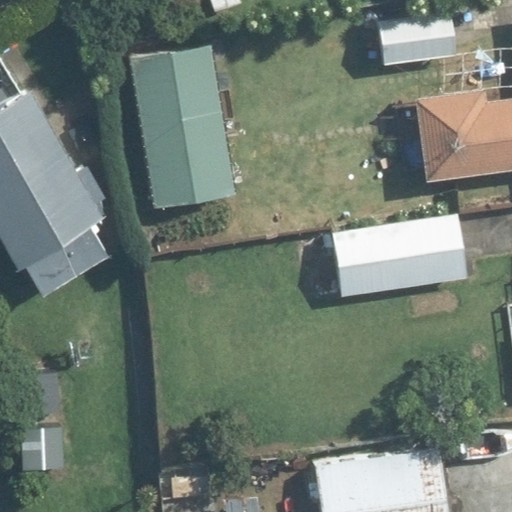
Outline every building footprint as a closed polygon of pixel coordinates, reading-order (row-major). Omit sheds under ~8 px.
[(453,8),(381,16),(386,57),(457,50),(453,8)] [(215,38),(131,50),(153,196),(236,184),(215,38)] [(511,89),(486,92),(485,79),(416,85),(424,171),(511,162),(511,89)] [(105,211),(35,86),(0,106),(0,220),(37,286),(111,245),(95,217),(105,211)] [(281,186),(283,219),(342,216),(340,183),(281,186)] [(332,224),(340,287),(467,271),(459,208),(332,224)] [(442,511),(436,447),(318,459),(322,511),(442,511)]
